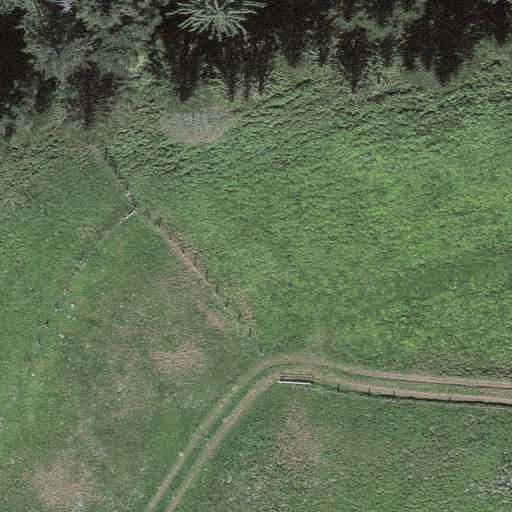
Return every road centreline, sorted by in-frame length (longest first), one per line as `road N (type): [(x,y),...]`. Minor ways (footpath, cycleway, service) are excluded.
road 1 (track): [(0,110),(88,77),(290,41),(511,23)]
road 2 (track): [(157,511),(242,392),(281,365),(511,394)]
road 3 (track): [(303,365),(350,315),(446,278),(511,267)]
